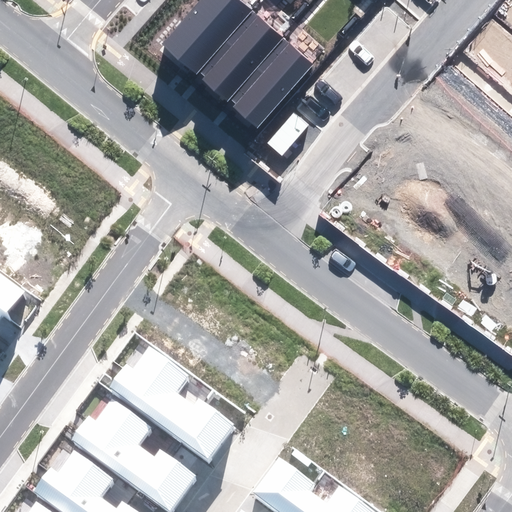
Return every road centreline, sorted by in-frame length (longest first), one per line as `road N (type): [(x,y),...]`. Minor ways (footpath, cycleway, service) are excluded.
road 1 (residential): [(189,176),(0,433)]
road 2 (residential): [(511,418),(263,235)]
road 3 (residential): [(263,235),(462,0)]
road 4 (residential): [(189,176),(46,58)]
road 5 (residential): [(211,511),(311,372)]
